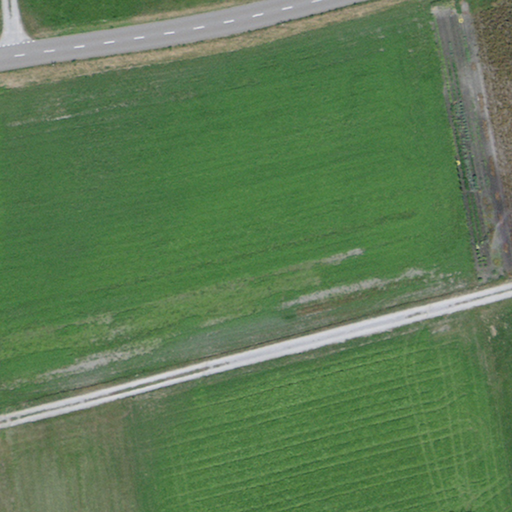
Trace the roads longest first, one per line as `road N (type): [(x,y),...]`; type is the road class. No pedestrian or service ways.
road 1 (unclassified): [(0,425),(511,293)]
road 2 (tertiary): [(0,57),(232,23),(322,0)]
